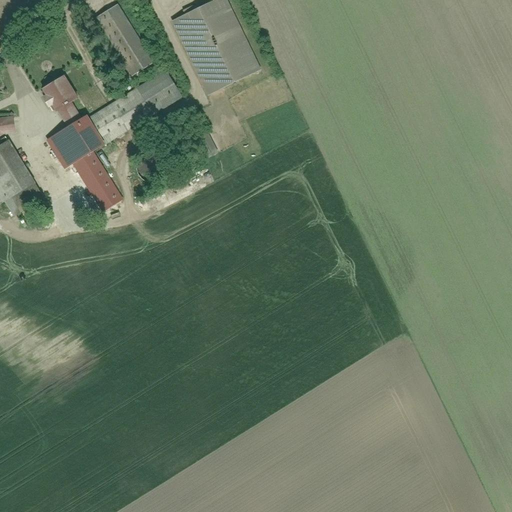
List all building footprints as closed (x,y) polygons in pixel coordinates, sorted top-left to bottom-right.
[(228,0),(216,0),(171,23),(208,96),(263,69),(228,0)] [(132,77),(155,63),(118,4),(95,19),(132,77)] [(97,154),(185,101),(166,70),(82,121),(72,103),(80,98),(66,76),(43,90),(66,128),(48,139),(96,218),(125,200),(97,154)] [(0,117),(0,134),(20,134),(19,117),(0,117)] [(0,205),(37,184),(10,140),(0,146),(0,205)]
